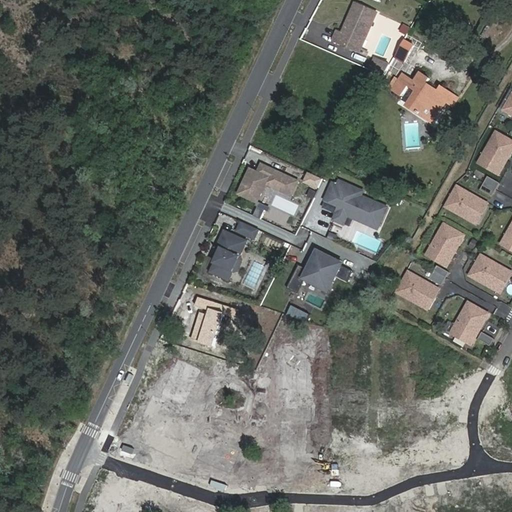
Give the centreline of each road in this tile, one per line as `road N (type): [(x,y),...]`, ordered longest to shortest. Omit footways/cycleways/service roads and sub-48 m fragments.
road 1 (secondary): [(293,0),(82,451)]
road 2 (residential): [(82,451),(220,500),(367,501),(479,468)]
